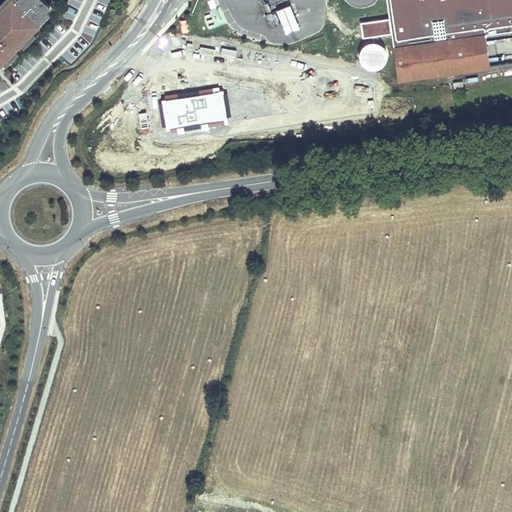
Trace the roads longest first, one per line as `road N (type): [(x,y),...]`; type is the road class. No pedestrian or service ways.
road 1 (primary): [(511,146),(186,194)]
road 2 (tertiary): [(154,0),(117,52),(65,99),(17,180)]
road 3 (tertiary): [(67,182),(62,124),(172,0)]
road 4 (tertiary): [(0,479),(42,313)]
